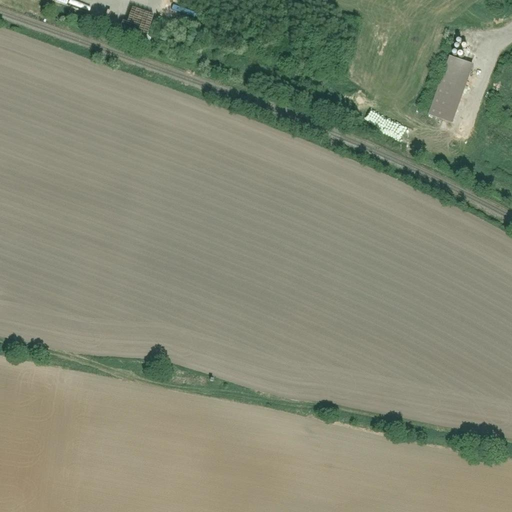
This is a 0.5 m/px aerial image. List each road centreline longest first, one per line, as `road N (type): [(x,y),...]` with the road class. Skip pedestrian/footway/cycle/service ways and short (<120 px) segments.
road 1 (track): [(511,442),(169,387),(72,355),(0,343)]
road 2 (unknown): [(0,26),(338,150)]
